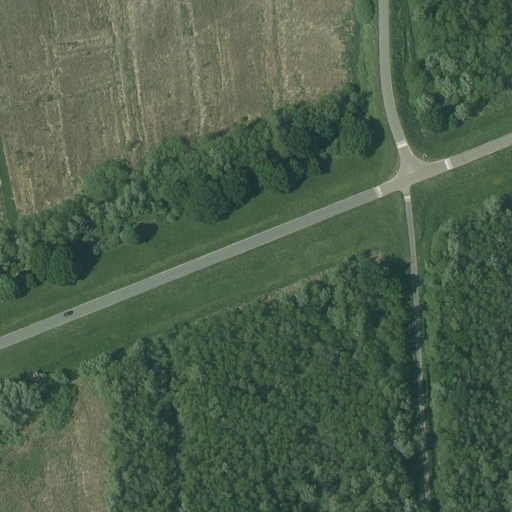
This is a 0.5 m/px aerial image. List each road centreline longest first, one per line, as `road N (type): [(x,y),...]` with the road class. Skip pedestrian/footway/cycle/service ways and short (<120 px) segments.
road 1 (tertiary): [(0,345),(406,179)]
road 2 (unclassified): [(431,511),(406,179)]
road 3 (tertiary): [(406,179),(387,94),(383,0)]
